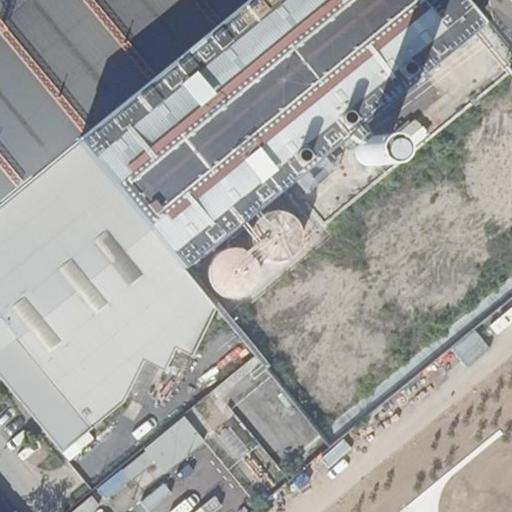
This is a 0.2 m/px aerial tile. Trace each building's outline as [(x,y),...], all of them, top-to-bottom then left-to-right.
[(29,0),(0,24),(0,200),(76,140),(245,0),(29,0)] [(245,0),(76,140),(77,141),(181,268),(279,186),(293,202),(464,61),(458,53),(485,29),(461,0),(245,0)] [(215,309),(181,268),(77,141),(0,204),(0,377),(60,452),(118,404),(143,359),(163,371),(174,351),(190,357),(215,309)] [(312,236),(312,231),(312,226),(311,222),(309,217),(306,214),(303,210),(299,208),(295,206),(290,204),(285,204),(281,204),(276,205),(272,207),(268,210),(265,213),(262,217),(260,221),(259,226),(258,231),(259,235),(260,240),(262,244),(265,248),(268,251),(272,254),(276,256),(280,257),(285,258),(290,257),(294,256),(299,254),(302,251),(306,248),(308,244),(310,240),(312,236)] [(259,278),(260,274),(259,269),(258,264),(256,260),(253,256),(249,253),(245,250),(241,248),(236,247),(231,247),(226,247),(222,249),(218,251),(214,254),(211,258),(208,262),(206,267),(206,272),(206,276),(207,281),(208,286),(211,290),(214,293),(218,296),(222,299),(227,300),(232,301),(236,300),(241,299),(245,297),(250,295),(253,291),(256,287),(258,283),(259,278)] [(249,511),(334,446),(263,354),(67,505),(72,511),(249,511)]
